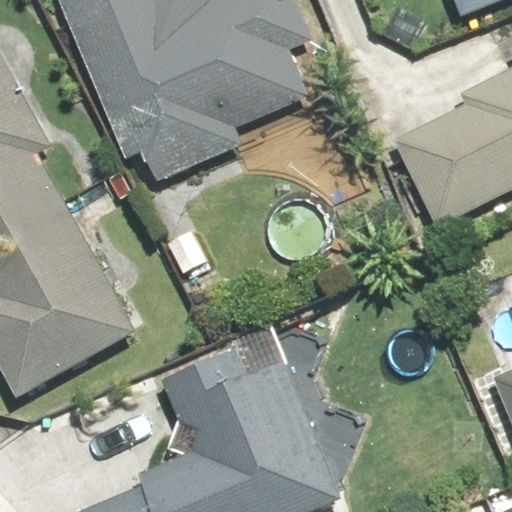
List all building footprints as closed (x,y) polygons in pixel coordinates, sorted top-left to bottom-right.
[(323,29),(311,0),(70,0),(134,149),(152,142),(165,174),(253,137),(245,118),(321,85),(301,38),(323,29)] [(0,343),(25,388),(146,319),(46,144),(60,136),(0,31),(0,343)] [(465,95),(395,132),(440,220),(511,183),(511,59),(460,86),(465,95)] [(76,509),(76,511),(297,511),(353,488),(294,350),(256,366),(244,339),(166,372),(198,445),(148,467),(152,477),(76,509)] [(511,361),(493,370),(511,413),(511,361)]
